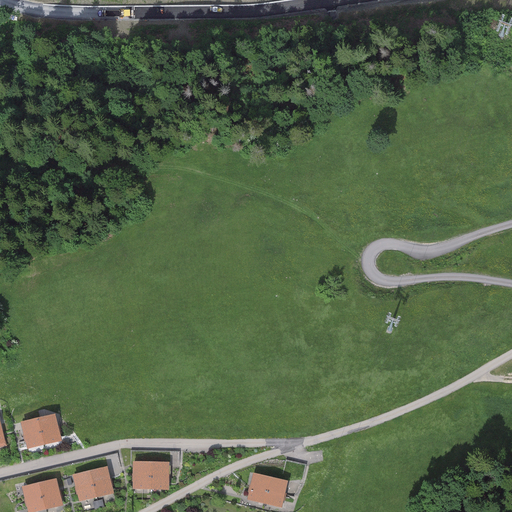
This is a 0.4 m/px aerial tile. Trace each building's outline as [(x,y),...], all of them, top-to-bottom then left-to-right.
[(56,416),(25,422),(30,447),(61,440),(61,437),(56,416)] [(306,465),(286,460),(283,473),(302,478),(306,465)] [(172,463),(135,463),(134,489),(172,490),(172,483),(172,463)] [(109,467),(76,474),(82,499),(115,492),(112,481),(109,467)] [(290,483),(256,473),(249,499),(283,509),(287,496),(290,483)] [(61,480),(26,487),(30,511),(32,511),(66,506),(61,480)]
